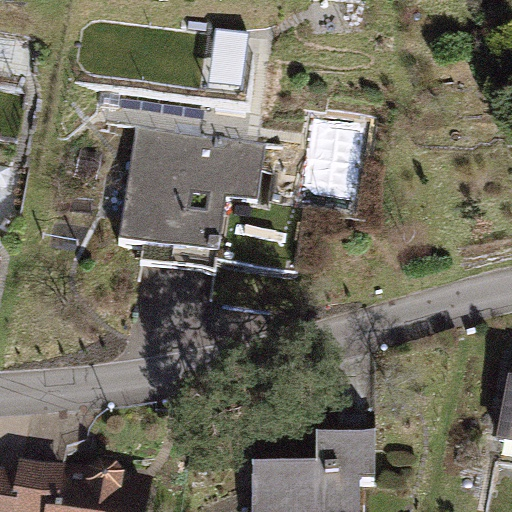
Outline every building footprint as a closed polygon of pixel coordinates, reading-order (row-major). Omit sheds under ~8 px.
[(0,91),(0,110),(14,114),(18,96),(0,91)] [(259,140),(128,122),(110,244),(209,258),(218,195),(250,199),(259,140)] [(511,361),(504,359),(487,441),(511,446),(511,361)] [(303,462),(240,462),(238,511),(345,511),(346,477),(366,477),(366,433),(303,432),(303,462)] [(61,446),(58,464),(13,455),(10,469),(1,511),(135,511),(144,462),(61,446)] [(0,511),(1,511),(10,469),(0,466),(0,511)]
